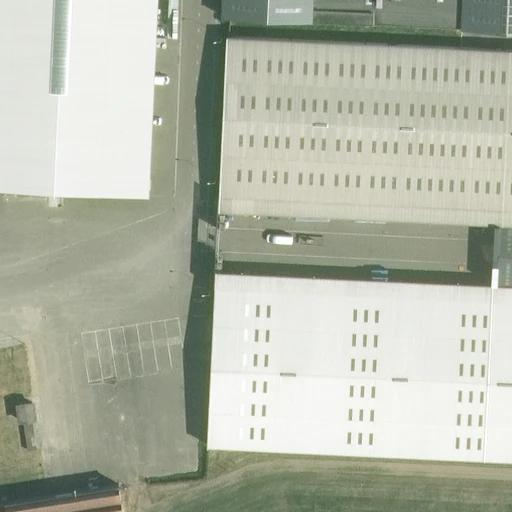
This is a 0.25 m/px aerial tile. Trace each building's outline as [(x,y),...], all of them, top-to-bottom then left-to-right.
[(0,0),(0,188),(133,195),(141,0),(0,0)] [(511,0),(222,0),(221,16),(459,27),(511,29),(511,0)] [(511,208),(511,49),(458,47),(226,36),(219,194),(511,208)] [(511,286),(213,272),(205,448),(511,461),(511,286)] [(32,402),(17,405),(20,420),(23,420),(33,418),(35,418),(32,402)] [(47,495),(0,502),(0,511),(122,511),(118,484),(47,495)]
